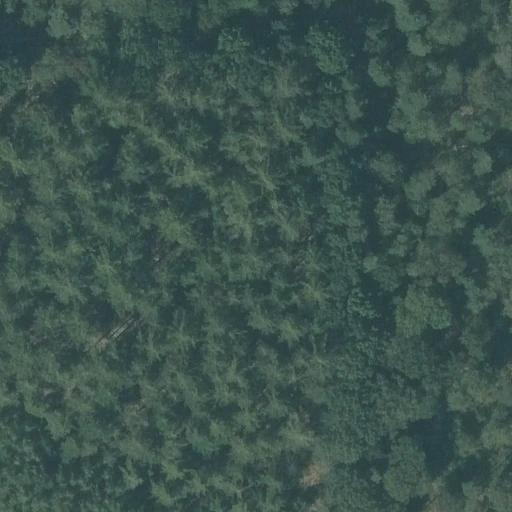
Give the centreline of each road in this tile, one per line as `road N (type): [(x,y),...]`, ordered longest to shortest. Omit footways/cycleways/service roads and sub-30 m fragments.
road 1 (track): [(349,0),(380,511)]
road 2 (track): [(0,37),(350,20)]
